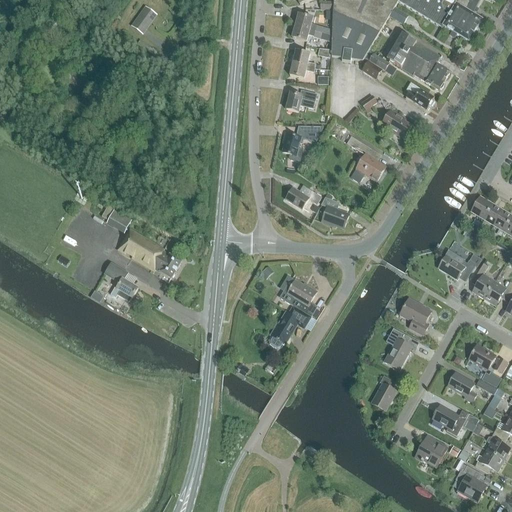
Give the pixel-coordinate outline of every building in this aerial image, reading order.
[(334,0),(331,58),(362,62),(368,52),(388,18),(393,10),(397,4),(399,0),(334,0)] [(474,3),(467,0),(399,0),(397,4),(442,30),(443,27),(469,43),(482,21),(465,11),(470,3),(473,4),(474,3)] [(142,35),(156,15),(145,7),(131,27),(142,35)] [(393,10),(388,18),(402,26),(407,17),(393,10)] [(310,31),(322,35),(330,37),(331,31),(311,25),(313,19),(298,15),(295,27),(310,31)] [(320,41),(322,35),(310,31),(295,27),(292,39),(306,43),(308,37),(320,41)] [(439,92),(440,91),(442,90),(444,87),(443,85),(444,84),(450,73),(436,65),(441,58),(402,35),(387,60),(439,92)] [(154,56),(156,53),(140,41),(138,44),(154,56)] [(330,60),(330,51),(319,50),(317,57),(330,60)] [(293,65),(315,70),(316,66),(308,64),(310,55),(296,52),(293,65)] [(385,73),(390,65),(368,52),(362,62),(362,63),(366,65),(368,63),(368,62),(385,73)] [(376,82),(382,72),(368,63),(366,65),(362,72),(376,82)] [(314,74),(315,70),(293,65),(290,77),(304,80),(306,72),(314,74)] [(328,86),(328,78),(317,78),(317,86),(328,86)] [(434,99),(420,91),(417,97),(410,92),(406,98),(427,111),(429,107),(431,107),(434,103),(432,102),(434,99)] [(313,110),(317,96),(301,92),(300,97),(290,95),(286,111),(298,114),(300,107),(313,110)] [(366,112),(377,104),(372,97),(361,106),(366,112)] [(403,141),(411,128),(404,123),(405,121),(391,112),(381,127),(389,132),(390,130),(396,134),(395,135),(403,141)] [(320,138),(323,128),(298,128),(296,137),(285,135),(283,144),(284,145),(282,154),(290,156),(289,159),(290,161),(298,163),(300,162),(302,152),(301,150),(298,149),(300,143),(302,144),(304,140),(316,143),(320,138)] [(356,151),(360,144),(351,138),(347,146),(356,151)] [(376,183),(385,169),(365,156),(356,171),(376,183)] [(311,176),(315,168),(309,165),(304,172),(311,176)] [(157,204),(163,186),(157,184),(154,194),(152,193),(149,202),(157,204)] [(322,199),(303,187),(299,193),(293,189),(285,201),(302,211),(308,201),(317,206),(322,199)] [(484,221),(493,206),(480,198),(471,213),(484,221)] [(344,230),(349,216),(336,212),(339,205),(325,199),(321,207),(327,209),(321,224),(329,226),(329,225),(344,230)] [(106,221),(113,209),(108,206),(101,218),(106,221)] [(317,215),(320,209),(315,206),(312,212),(317,215)] [(494,227),(503,212),(493,206),(484,221),(494,227)] [(124,235),(132,222),(114,212),(106,225),(124,235)] [(504,233),(511,218),(511,217),(503,212),(494,227),(504,233)] [(475,220),(472,224),(479,229),(482,224),(475,220)] [(470,235),(474,229),(468,226),(464,232),(470,235)] [(169,256),(163,252),(164,251),(129,230),(117,252),(125,256),(126,255),(132,258),(131,260),(153,273),(155,270),(160,272),(159,273),(171,280),(181,263),(169,256)] [(438,270),(457,282),(460,276),(465,280),(472,269),(463,263),(464,261),(449,251),(445,257),(446,257),(438,270)] [(132,300),(138,290),(125,282),(129,274),(111,264),(104,276),(120,285),(117,290),(115,289),(111,296),(116,299),(117,297),(129,304),(132,300)] [(484,301),(495,284),(483,277),(488,268),(483,265),(471,284),(476,287),(472,293),(484,301)] [(307,288),(306,289),(295,282),(290,290),(287,288),(280,300),(293,308),(311,319),(311,318),(312,317),(316,320),(320,313),(309,306),(317,293),(307,288)] [(506,302),(511,291),(511,285),(510,284),(506,291),(495,284),(484,301),(495,308),(501,299),(506,302)] [(423,337),(428,327),(425,325),(431,313),(424,309),(425,308),(409,300),(399,318),(411,325),(409,330),(423,337)] [(268,342),(270,346),(277,351),(282,350),(285,345),(297,325),(304,329),(305,329),(310,332),(316,322),(311,319),(293,308),(288,315),(286,314),(276,329),(275,329),(270,336),(272,337),(268,342)] [(416,351),(419,344),(393,330),(389,337),(397,341),(384,363),(399,372),(411,349),(416,351)] [(499,361),(495,359),(496,358),(477,347),(469,361),(488,372),(492,363),(496,366),(494,370),(501,374),(507,364),(500,360),(499,361)] [(245,378),(250,371),(244,367),(238,363),(237,364),(236,363),(232,368),(238,374),(245,378)] [(485,375),(482,381),(496,389),(500,380),(490,374),(489,377),(485,375)] [(471,404),(476,396),(470,393),(474,385),(455,375),(448,388),(465,398),(464,400),(471,404)] [(385,413),(396,393),(393,391),(396,385),(384,378),(380,384),(383,385),(372,405),(385,413)] [(494,396),(497,390),(479,380),(476,387),(494,397),(494,396)] [(494,396),(500,400),(504,393),(498,389),(497,390),(494,396)] [(452,432),(459,418),(440,407),(432,421),(452,432)] [(475,427),(478,422),(468,416),(465,421),(475,427)] [(507,441),(509,436),(511,437),(511,421),(508,419),(504,426),(500,424),(494,434),(507,441)] [(491,438),(488,438),(486,442),(488,444),(490,445),(486,452),(504,462),(511,450),(504,446),(507,441),(494,434),(491,438)] [(448,449),(433,441),(430,447),(424,444),(415,459),(423,464),(424,462),(435,468),(442,454),(444,455),(448,449)] [(453,447),(449,454),(456,459),(460,452),(453,447)] [(475,468),(488,475),(490,470),(497,474),(504,462),(486,452),(482,459),(479,457),(476,461),(478,462),(475,468)] [(456,471),(459,466),(461,467),(463,463),(458,460),(453,469),(456,471)] [(477,503),(486,488),(478,483),(481,476),(467,467),(463,474),(460,472),(455,481),(462,485),(458,492),(477,503)]
